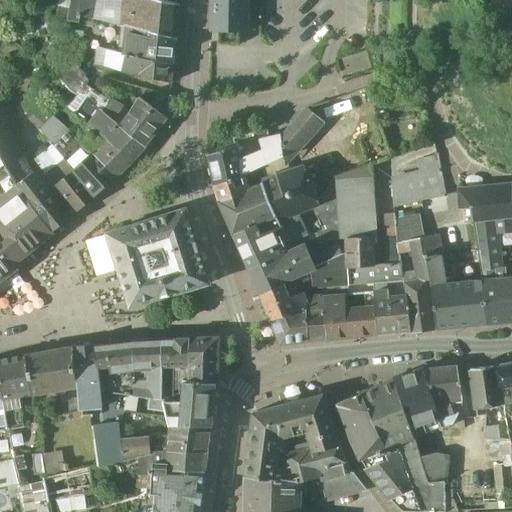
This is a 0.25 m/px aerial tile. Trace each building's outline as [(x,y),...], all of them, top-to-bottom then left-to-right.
[(123,1),(112,0),(96,0),(84,17),(109,21),(121,25),(123,1)] [(145,0),(122,0),(123,1),(121,25),(128,26),(143,29),(145,0)] [(168,1),(163,0),(145,0),(143,29),(177,38),(180,5),(178,3),(168,1)] [(247,0),(213,0),(213,31),(220,31),(241,31),(247,31),(247,0)] [(177,38),(143,29),(128,26),(125,54),(174,65),(177,38)] [(241,43),(241,31),(220,31),(220,43),(241,43)] [(125,54),(108,50),(108,53),(107,58),(106,67),(122,72),(172,83),(174,65),(125,54)] [(81,96),(71,89),(61,101),(71,109),(81,96)] [(171,95),(158,92),(153,107),(168,118),(169,118),(171,95)] [(0,126),(4,124),(18,116),(2,93),(0,94),(0,126)] [(103,94),(96,107),(103,110),(104,111),(112,100),(103,94)] [(53,115),(32,96),(23,104),(33,119),(40,128),(53,115)] [(153,107),(140,98),(129,115),(131,116),(123,127),(123,128),(146,146),(168,118),(153,107)] [(112,100),(104,111),(115,121),(125,107),(112,100)] [(306,107),(280,137),(282,159),(283,160),(285,159),(285,166),(326,123),(306,107)] [(146,146),(123,128),(123,127),(115,121),(104,111),(103,110),(92,126),(97,130),(134,160),(146,146)] [(71,131),(53,115),(40,128),(53,145),(54,145),(54,146),(71,131)] [(4,124),(0,126),(0,155),(5,166),(12,176),(19,186),(33,175),(4,124)] [(134,160),(97,130),(86,144),(94,152),(119,176),(134,160)] [(73,133),(71,131),(54,146),(58,150),(75,170),(94,152),(86,144),(80,140),(77,137),(73,133)] [(280,136),(266,139),(266,140),(259,141),(262,152),(267,166),(271,164),(282,159),(280,137),(280,136)] [(54,145),(53,145),(50,148),(54,153),(58,150),(54,146),(54,145)] [(75,170),(58,150),(54,153),(50,148),(36,159),(57,185),(75,170)] [(240,161),(236,149),(209,157),(215,186),(244,176),(244,177),(259,170),(267,166),(262,152),(240,161)] [(119,176),(94,152),(75,170),(96,197),(119,176)] [(422,173),(392,180),(395,207),(447,194),(439,155),(419,160),(422,173)] [(267,166),(259,170),(265,181),(267,179),(266,174),(275,171),(271,164),(267,166)] [(0,178),(2,182),(12,176),(5,166),(0,168),(0,178)] [(375,166),(335,178),(341,239),(346,238),(374,237),(381,237),(375,166)] [(305,167),(278,176),(289,201),(272,208),(277,217),(279,221),(299,213),(317,206),(318,205),(319,204),(319,202),(305,167)] [(96,197),(75,170),(57,185),(78,211),(96,197)] [(68,219),(33,175),(19,186),(54,230),(68,219)] [(0,200),(19,186),(12,176),(2,182),(0,183),(0,200)] [(244,176),(215,186),(220,203),(250,192),(249,191),(244,177),(244,176)] [(250,192),(220,203),(229,223),(242,218),(244,222),(274,210),(272,208),(289,201),(278,176),(267,179),(265,181),(259,188),(249,191),(250,192)] [(54,230),(19,186),(0,200),(0,226),(11,239),(23,256),(54,231),(54,230)] [(511,186),(462,192),(463,208),(472,207),(474,219),(495,217),(511,214),(511,186)] [(188,209),(109,234),(132,307),(211,284),(188,209)] [(274,210),(244,222),(247,229),(277,217),(274,210)] [(292,251),(306,244),(309,235),(302,219),(299,213),(279,221),(292,251)] [(395,214),(385,215),(388,264),(391,264),(399,263),(399,253),(398,243),(396,220),(395,214)] [(421,215),(396,220),(398,243),(408,241),(421,238),(421,237),(425,237),(421,215)] [(247,229),(234,234),(250,270),(292,251),(279,221),(277,217),(247,229)] [(511,252),(500,253),(495,217),(474,219),(475,231),(483,280),(484,280),(488,324),(511,321),(511,252)] [(242,218),(229,223),(234,234),(247,229),(244,222),(242,218)] [(425,237),(421,237),(421,238),(424,258),(427,258),(442,255),(438,234),(425,237)] [(374,237),(346,238),(347,245),(347,253),(348,270),(375,267),(375,265),(374,237)] [(424,258),(421,238),(408,241),(411,251),(418,282),(429,281),(430,280),(431,280),(427,258),(424,258)] [(23,256),(11,239),(2,245),(13,262),(23,256)] [(408,241),(398,243),(399,253),(411,251),(408,241)] [(2,245),(1,246),(0,244),(0,281),(17,269),(13,262),(2,245)] [(292,251),(250,270),(261,295),(281,285),(313,270),(316,269),(316,267),(322,264),(319,258),(313,260),(306,244),(292,251)] [(347,245),(319,258),(322,264),(347,253),(347,245)] [(322,264),(316,267),(316,269),(313,270),(316,288),(327,287),(327,286),(342,285),(349,285),(348,270),(347,253),(322,264)] [(483,280),(447,284),(442,255),(427,258),(431,280),(430,280),(431,286),(432,286),(437,329),(488,324),(484,280),(483,280)] [(388,264),(375,265),(375,267),(348,270),(349,285),(349,295),(376,292),(389,291),(388,284),(395,283),(391,264),(388,264)] [(418,282),(404,283),(406,296),(407,296),(411,331),(411,332),(434,329),(429,281),(418,282)] [(306,292),(289,298),(281,285),(261,295),(271,320),(281,344),(308,341),(306,297),(306,292)] [(397,297),(389,298),(389,291),(376,292),(377,309),(378,335),(402,332),(397,297)] [(323,295),(306,297),(308,341),(326,340),(323,296),(323,295)] [(362,310),(346,311),(346,295),(345,295),(342,295),(323,296),(326,340),(364,336),(362,310)] [(406,296),(397,297),(402,332),(411,331),(407,296),(406,296)] [(377,309),(362,310),(364,336),(378,335),(377,309)] [(220,338),(191,338),(191,339),(191,360),(190,360),(190,367),(190,381),(190,382),(215,383),(215,384),(218,384),(220,338)] [(191,339),(164,340),(163,367),(190,367),(190,360),(191,360),(191,339)] [(164,340),(134,341),(136,381),(137,386),(137,396),(139,397),(151,398),(163,400),(163,387),(163,367),(164,340)] [(134,341),(97,345),(99,367),(100,367),(111,365),(114,393),(129,395),(137,396),(137,386),(136,381),(134,341)] [(97,345),(76,347),(79,379),(101,378),(100,367),(99,367),(97,345)] [(76,347),(28,355),(35,393),(81,387),(84,408),(103,406),(101,378),(79,379),(76,347)] [(28,355),(0,361),(0,376),(4,396),(5,398),(21,396),(35,393),(28,355)] [(511,362),(497,365),(500,387),(502,387),(511,385),(511,362)] [(497,365),(472,369),(476,408),(506,403),(502,387),(500,387),(497,365)] [(457,366),(424,370),(443,427),(453,424),(459,412),(453,413),(448,398),(455,398),(462,397),(457,366)] [(424,370),(396,380),(414,433),(417,445),(446,437),(451,439),(453,424),(443,427),(424,370)] [(177,386),(163,387),(163,400),(165,400),(168,401),(183,401),(184,381),(187,381),(187,374),(177,373),(177,386)] [(396,380),(362,394),(385,449),(414,433),(396,380)] [(190,382),(190,381),(187,381),(184,381),(183,401),(168,401),(165,400),(167,412),(170,426),(170,427),(212,428),(215,384),(215,383),(190,382)] [(362,394),(337,404),(349,433),(361,457),(385,449),(362,394)] [(137,396),(129,395),(126,411),(136,413),(139,397),(137,396)] [(324,395),(281,406),(278,439),(306,434),(312,452),(310,452),(309,450),(287,455),(287,458),(288,464),(294,466),(298,482),(300,482),(319,477),(321,477),(319,469),(343,463),(346,462),(324,395)] [(5,398),(4,399),(9,430),(26,427),(21,396),(5,398)] [(163,400),(151,398),(149,409),(167,412),(165,400),(163,400)] [(281,406),(253,413),(250,439),(277,446),(278,439),(281,406)] [(121,422),(105,424),(106,445),(123,442),(123,439),(121,422)] [(105,424),(95,426),(97,440),(101,465),(107,464),(106,445),(105,424)] [(212,428),(170,427),(169,452),(169,453),(208,453),(212,428)] [(414,433),(385,449),(387,454),(399,451),(410,483),(419,507),(421,511),(446,511),(446,481),(446,480),(429,482),(423,462),(421,456),(417,445),(414,433)] [(170,435),(123,439),(123,442),(125,460),(157,452),(169,452),(170,435)] [(280,449),(277,446),(250,439),(245,476),(276,480),(279,456),(280,449)] [(97,440),(44,453),(50,478),(91,468),(101,465),(97,440)] [(287,455),(280,449),(279,456),(287,458),(287,455)] [(385,449),(361,457),(368,470),(387,495),(403,511),(419,507),(410,483),(399,451),(387,454),(385,449)] [(19,455),(14,456),(22,486),(46,480),(46,479),(50,478),(44,453),(44,450),(19,455)] [(208,453),(169,453),(168,464),(168,469),(205,471),(208,453)] [(437,453),(421,456),(423,462),(429,482),(446,480),(449,456),(437,453)] [(156,455),(127,462),(128,486),(153,487),(154,470),(155,463),(156,455)] [(0,487),(21,482),(14,458),(0,461),(0,487)] [(343,463),(319,469),(321,477),(322,481),(346,474),(343,463)] [(50,478),(46,479),(46,480),(46,481),(51,501),(96,493),(91,468),(50,478)] [(168,470),(154,470),(153,487),(165,487),(166,481),(204,482),(205,471),(168,469),(168,470)] [(346,474),(322,481),(321,477),(319,477),(323,491),(326,502),(367,491),(353,472),(346,474)] [(276,480),(245,476),(244,511),(299,511),(300,490),(300,482),(298,482),(297,482),(276,480)] [(319,477),(300,482),(300,490),(323,491),(319,477)] [(46,481),(25,486),(30,511),(52,511),(51,501),(46,481)] [(204,482),(166,481),(165,487),(153,487),(152,500),(150,500),(150,504),(154,505),(153,511),(199,511),(201,503),(204,482)]
